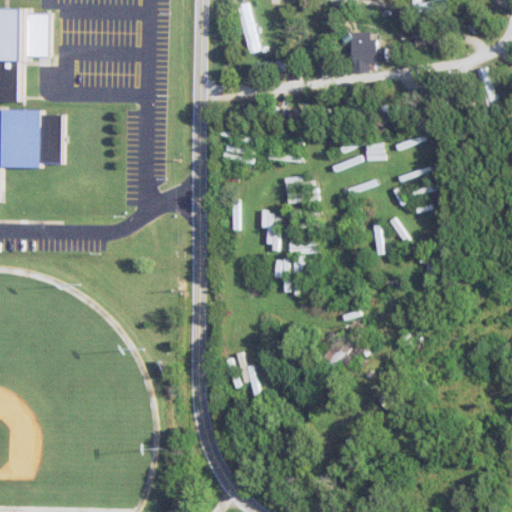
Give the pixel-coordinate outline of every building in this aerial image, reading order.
[(424,12),(454,8),(453,0),(428,0),(423,1),(424,12)] [(245,5),(256,53),(268,51),(256,2),(245,5)] [(0,200),(8,201),(11,167),(50,168),(51,163),(71,163),(73,114),(51,113),(51,110),(32,109),(33,61),(44,60),(46,7),(0,5),(0,200)] [(420,44),(439,44),(439,49),(450,49),(450,30),(420,30),(420,44)] [(296,71),(296,61),(256,62),(256,72),(296,71)] [(263,235),(282,235),(282,239),(296,239),(296,227),(289,227),(290,205),(263,205),(263,235)]
